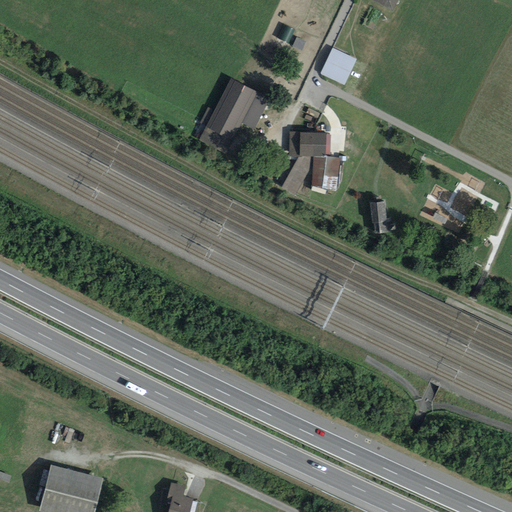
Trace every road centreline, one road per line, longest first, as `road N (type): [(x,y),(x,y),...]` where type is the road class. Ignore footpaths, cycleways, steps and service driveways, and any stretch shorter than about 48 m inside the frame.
road 1 (track): [(0,62),(364,254),(511,322)]
road 2 (motorway): [(482,511),(0,278)]
road 3 (motorway): [(0,312),(410,511)]
road 4 (unclassified): [(349,0),(311,78),(511,182)]
road 5 (track): [(67,459),(170,458),(291,511)]
road 6 (unclassified): [(466,313),(374,511)]
